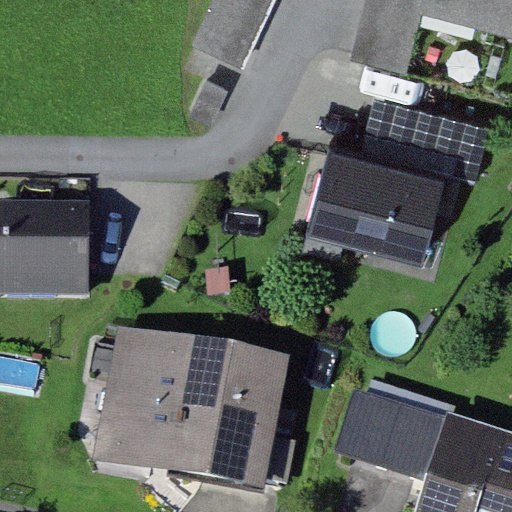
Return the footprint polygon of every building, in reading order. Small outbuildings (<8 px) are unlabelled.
[(220,122),(276,0),(216,0),(198,41),(208,45),(198,66),(214,74),(197,111),(220,122)] [(378,0),(365,53),(420,68),(438,0),(437,0),(378,0)] [(511,0),(437,0),(438,0),(511,19),(511,0)] [(492,122),(382,94),(375,121),(368,149),(450,170),(477,177),(492,122)] [(439,216),(450,170),(368,149),(335,140),(314,223),(429,252),(439,216)] [(96,213),(7,212),(6,294),(95,295),(96,250),(96,213)] [(442,281),(458,221),(439,216),(429,252),(314,223),(308,246),(442,281)] [(292,371),(126,338),(101,464),(235,491),(266,497),(292,371)] [(511,511),(511,449),(359,399),(339,459),(436,492),(428,511),(511,511)]
